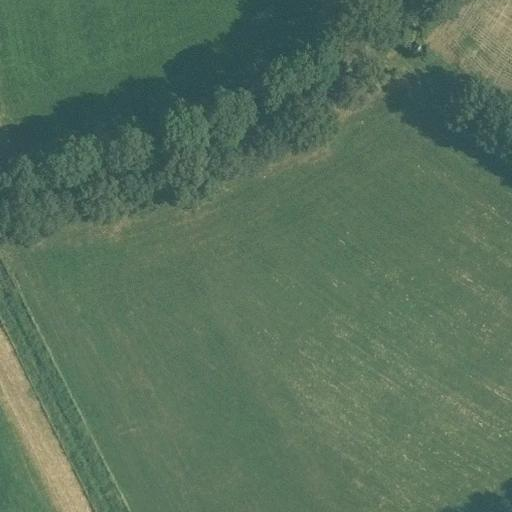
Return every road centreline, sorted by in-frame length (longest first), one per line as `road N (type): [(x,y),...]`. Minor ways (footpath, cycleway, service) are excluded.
road 1 (unclassified): [(0,210),(114,184),(291,116),(414,0)]
road 2 (track): [(374,43),(511,152)]
